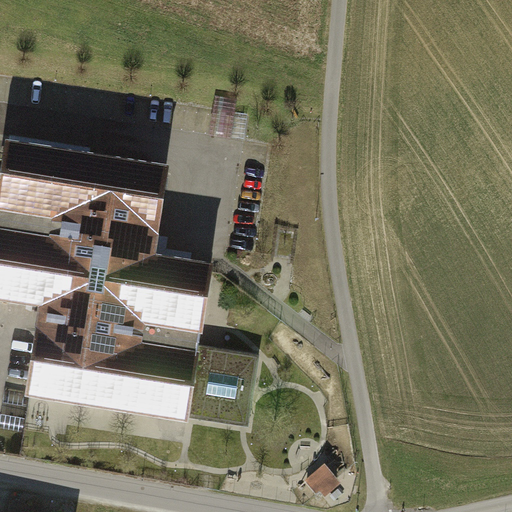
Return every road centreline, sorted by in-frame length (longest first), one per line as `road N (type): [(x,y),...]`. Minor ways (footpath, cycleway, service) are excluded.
road 1 (residential): [(340,0),(332,224),(378,511)]
road 2 (residential): [(249,511),(0,468)]
